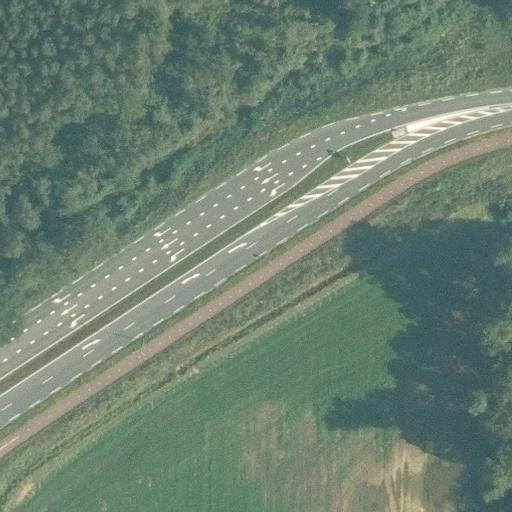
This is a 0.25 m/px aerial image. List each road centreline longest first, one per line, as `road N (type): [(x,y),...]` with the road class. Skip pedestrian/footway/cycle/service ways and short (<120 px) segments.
road 1 (tertiary): [(0,411),(445,115)]
road 2 (tertiary): [(445,115),(410,110),(331,136),(0,358)]
